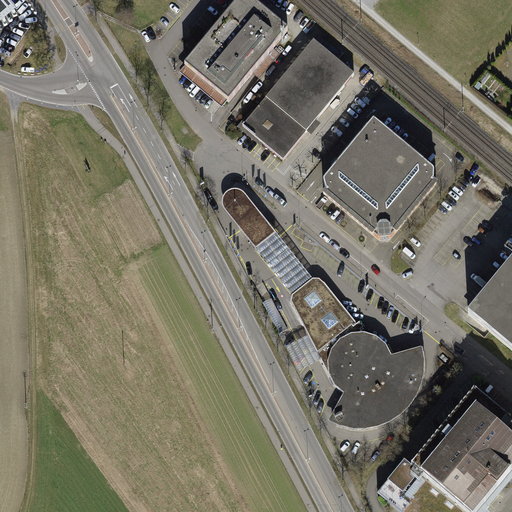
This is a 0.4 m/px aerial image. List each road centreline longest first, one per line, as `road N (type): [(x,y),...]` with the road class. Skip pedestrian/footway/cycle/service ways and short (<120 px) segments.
road 1 (secondary): [(345,511),(114,69)]
road 2 (secondary): [(93,81),(325,511)]
road 3 (residential): [(511,384),(226,154),(180,99),(158,54)]
road 4 (track): [(17,84),(31,273),(25,511)]
road 5 (track): [(355,0),(511,131)]
